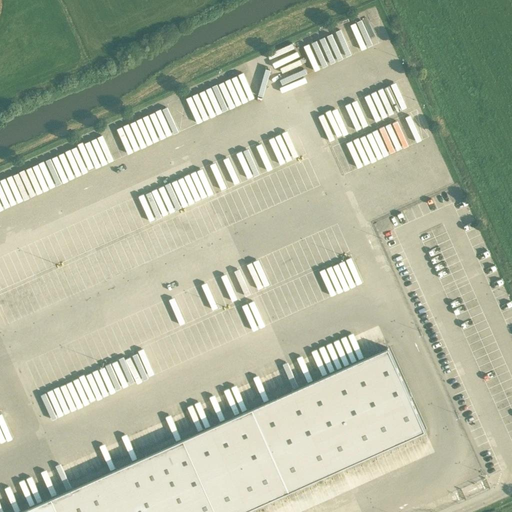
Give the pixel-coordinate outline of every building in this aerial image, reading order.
[(335,28),(337,32),(308,44),(311,52),(315,51),(315,52),(327,48),(326,44),(340,38),(339,35),(343,34),(340,26),(335,28)] [(330,60),(326,60),(327,61),(345,60),(345,49),(330,49),(330,60)] [(403,77),(384,86),(395,111),(415,102),(403,77)] [(358,110),(363,108),(360,99),(346,104),(354,128),(368,123),(366,118),(361,119),(358,110)] [(334,110),(321,113),(328,139),(341,136),(334,110)] [(240,511),(289,491),(337,469),(360,459),(425,430),(388,347),(323,376),(102,475),(77,486),(52,497),(18,511),(240,511)]
